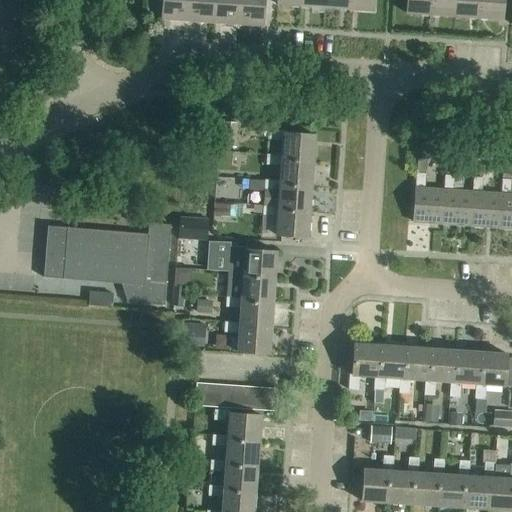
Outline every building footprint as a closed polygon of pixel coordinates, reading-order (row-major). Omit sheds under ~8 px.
[(186,22),(187,0),(162,0),(161,20),(186,22)] [(187,0),(186,22),(211,23),(212,0),(187,0)] [(212,0),(211,23),(237,25),(238,0),(212,0)] [(238,0),(237,25),(262,27),(263,0),(238,0)] [(300,0),(300,7),(324,8),(324,0),(300,0)] [(324,0),(324,8),(348,10),(348,0),(324,0)] [(348,0),(348,10),(372,12),(372,0),(348,0)] [(429,16),(429,0),(405,0),(404,15),(429,16)] [(429,0),(429,16),(453,18),(454,0),(429,0)] [(454,0),(453,18),(477,19),(478,0),(454,0)] [(478,0),(477,19),(501,20),(502,0),(478,0)] [(221,147),(234,148),(236,123),(232,123),(223,122),(221,147)] [(280,159),(312,161),(314,136),(283,134),(283,131),(268,130),(267,140),(281,141),(280,156),(280,159)] [(280,159),(280,156),(266,155),(265,165),(280,166),(279,182),(278,184),(311,186),(312,161),(280,159)] [(511,169),(502,169),(501,179),(511,180),(511,179),(511,169)] [(444,191),(443,191),(424,189),(425,175),(415,174),(412,223),(442,225),(444,191)] [(444,176),(443,191),(444,191),(442,225),(470,227),(473,193),(472,193),(452,191),(453,177),(444,176)] [(473,193),(470,227),(499,229),(501,194),(500,194),(481,193),(482,179),(473,178),(472,193),(473,193)] [(279,182),(264,181),(254,180),(253,190),(278,192),(277,207),(277,209),(309,212),(311,186),(278,184),(279,182)] [(501,194),(499,229),(511,229),(511,195),(509,195),(510,181),(501,180),(500,194),(501,194)] [(231,204),(214,203),(213,216),(231,217),(231,204)] [(307,238),(309,212),(277,209),(277,207),(262,206),(262,216),(276,217),(275,236),(307,238)] [(207,220),(179,218),(178,240),(206,241),(207,220)] [(47,226),(43,279),(127,286),(126,304),(164,307),(170,225),(147,224),(147,234),(47,226)] [(245,247),(229,246),(227,272),(242,273),(242,276),(274,278),(275,252),(244,250),(245,247)] [(242,273),(227,272),(226,297),(240,298),(240,301),(272,303),(274,278),(242,276),(242,273)] [(87,307),(111,309),(113,295),(89,293),(87,307)] [(185,307),(186,293),(173,293),(172,307),(185,307)] [(226,297),(225,307),(239,308),(238,324),(238,327),(270,329),(272,303),(240,301),(240,298),(226,297)] [(203,349),(205,324),(185,323),(183,347),(203,349)] [(238,327),(238,324),(224,323),(223,333),(238,334),(236,353),(268,355),(270,329),(238,327)] [(377,378),(379,346),(353,344),(351,375),(349,375),(348,390),(358,391),(359,377),(374,378),(377,378)] [(377,378),(374,378),(373,392),(383,393),(384,378),(399,380),(402,380),(404,348),(379,346),(377,378)] [(402,380),(399,380),(398,394),(408,395),(409,380),(424,381),(427,382),(430,349),(404,348),(402,380)] [(427,382),(424,381),(423,396),(433,396),(434,382),(450,383),(452,383),(455,351),(430,349),(427,382)] [(452,383),(450,383),(449,398),(459,398),(460,384),(475,385),(478,385),(480,353),(455,351),(452,383)] [(478,385),(475,385),(474,399),(484,400),(485,386),(504,387),(506,355),(480,353),(478,385)] [(196,384),(194,407),(206,407),(207,385),(196,384)] [(219,385),(207,385),(206,407),(217,408),(219,385)] [(219,385),(217,408),(229,409),(230,386),(219,385)] [(242,387),(230,386),(229,409),(241,410),(242,387)] [(242,387),(241,410),(252,410),(254,388),(242,387)] [(254,388),(252,410),(264,411),(265,388),(254,388)] [(265,388),(264,411),(275,412),(277,389),(265,388)] [(424,422),(437,423),(438,407),(425,406),(424,422)] [(226,440),(258,442),(260,416),(229,414),(229,411),(214,411),(213,421),(227,422),(226,437),(226,440)] [(372,412),(358,411),(358,421),(371,422),(372,412)] [(462,414),(450,413),(449,427),(461,428),(462,414)] [(506,426),(507,414),(493,413),(493,425),(506,426)] [(369,444),(390,445),(391,429),(370,428),(369,444)] [(226,440),(226,437),(212,436),(211,446),(225,447),(224,462),(224,465),(256,467),(258,442),(226,440)] [(389,472),(392,472),(393,457),(383,457),(382,471),(363,470),(360,502),(387,504),(389,472)] [(407,473),(392,472),(389,472),(387,504),(412,505),(414,473),(417,473),(418,459),(408,458),(407,473)] [(414,473),(412,505),(437,507),(439,475),(442,475),(443,461),(433,460),(432,474),(417,473),(414,473)] [(224,465),(224,462),(210,461),(209,471),(223,472),(222,487),(222,490),(254,492),(256,467),(224,465)] [(458,476),(442,475),(439,475),(437,507),(462,509),(464,476),(468,477),(468,462),(458,462),(458,476)] [(464,476),(462,509),(488,510),(490,478),(493,478),(494,466),(494,464),(484,463),(483,478),(468,477),(464,476)] [(490,478),(488,510),(511,511),(511,465),(509,465),(509,467),(494,466),(493,478),(490,478)] [(222,490),(222,487),(208,486),(207,496),(222,497),(220,511),(252,511),(254,492),(222,490)]
